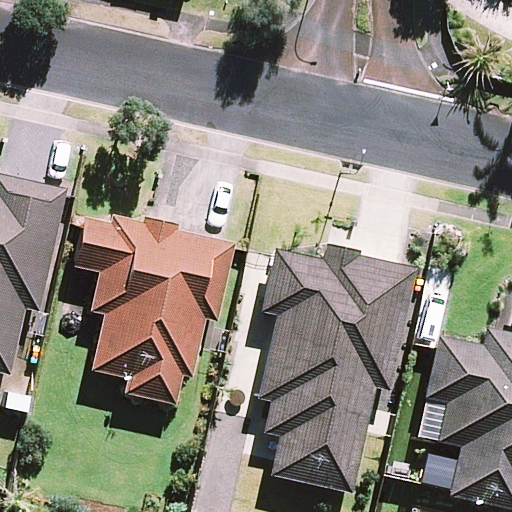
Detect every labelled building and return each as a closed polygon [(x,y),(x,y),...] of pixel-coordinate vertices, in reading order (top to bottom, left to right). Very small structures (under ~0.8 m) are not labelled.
[(0,377),(5,378),(21,306),(34,309),(61,187),(0,173),(0,377)] [(105,220),(80,214),(69,264),(93,269),(85,308),(99,311),(87,368),(124,376),(121,391),(171,402),(177,372),(187,375),(200,317),(211,319),(227,247),(228,241),(171,229),(173,222),(136,214),(135,219),(106,213),(105,220)] [(321,240),(317,257),(270,247),(256,308),(272,311),(254,395),(265,397),(259,427),(275,430),(266,472),(346,489),(369,384),(385,387),(411,266),(353,254),(354,248),(321,240)] [(511,305),(507,330),(480,324),(476,340),(433,331),(430,347),(419,395),(421,396),(441,400),(433,438),(455,442),(444,492),(511,506),(511,305)] [(433,438),(441,400),(421,396),(413,434),(432,438),(433,438)]
